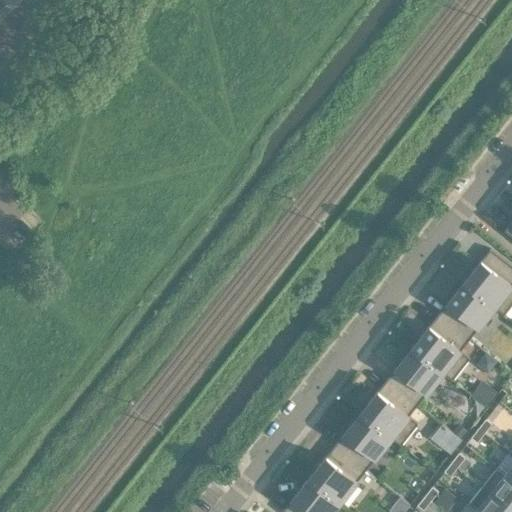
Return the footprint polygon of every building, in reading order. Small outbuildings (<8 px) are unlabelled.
[(479,259),(462,280),(503,313),(511,301),(511,284),(511,282),(511,265),(489,247),(488,248),(493,252),(485,263),(479,259)] [(445,302),(451,306),(442,318),(468,338),(493,306),(503,313),(462,280),(445,302)] [(428,324),(411,346),(452,378),(468,357),(459,349),(468,338),(442,318),(433,329),(428,324)] [(394,367),(399,372),(390,383),(416,403),(442,371),(451,379),(452,378),(411,346),(394,367)] [(485,352),(477,362),(487,370),(495,360),(485,352)] [(482,380),(472,392),(486,402),(495,390),(482,380)] [(376,390),(359,411),(400,443),(417,422),(407,415),(416,403),(390,383),(382,394),(376,390)] [(342,433),(348,437),(339,448),(365,469),(390,437),(399,444),(400,443),(359,411),(342,433)] [(483,432),(491,423),(485,418),(477,427),(483,432)] [(430,436),(450,451),(460,439),(441,423),(430,436)] [(452,430),(461,437),(465,430),(457,424),(452,430)] [(476,442),(483,432),(477,427),(470,437),(476,442)] [(339,501),(365,469),(339,448),(330,460),(324,455),(308,477),(339,501)] [(464,457),(458,452),(450,461),(457,466),(464,457)] [(511,482),(511,455),(508,452),(507,453),(511,456),(511,461),(502,474),(495,468),(494,469),(511,482)] [(450,461),(443,470),(449,475),(457,466),(450,461)] [(511,510),(511,482),(494,469),(481,486),(511,510)] [(283,511),(330,511),(339,501),(308,477),(291,498),(296,502),(288,511),(285,511),(282,509),(281,510),(283,511)] [(424,495),(430,500),(437,490),(431,486),(424,495)] [(475,508),(479,511),(511,511),(511,510),(481,486),(468,503),(475,508)] [(444,489),(434,502),(445,511),(456,499),(444,489)] [(422,509),(430,500),(424,495),(416,504),(422,509)]
